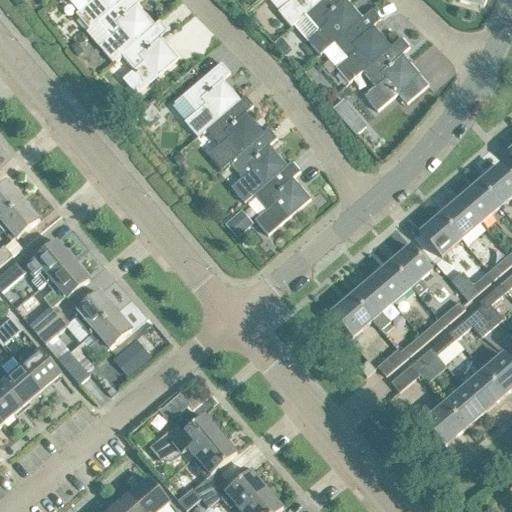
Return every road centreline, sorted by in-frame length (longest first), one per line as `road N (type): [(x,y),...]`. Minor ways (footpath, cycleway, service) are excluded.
road 1 (unclassified): [(232,322),(0,44)]
road 2 (residential): [(5,511),(232,322)]
road 3 (residential): [(363,209),(288,97),(199,0)]
road 4 (unclassified): [(394,511),(232,322)]
road 5 (residential): [(363,209),(443,140),(482,74)]
road 6 (residential): [(232,322),(363,209)]
